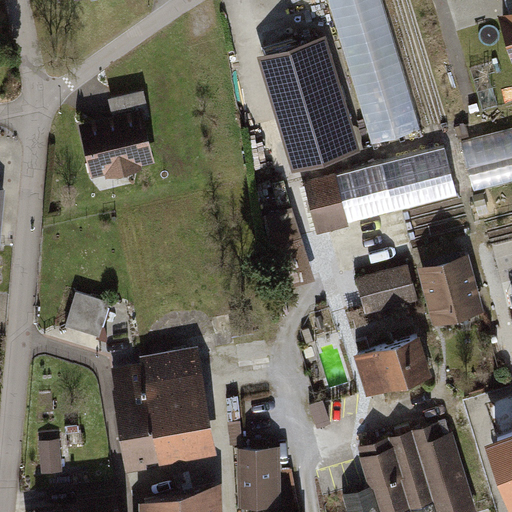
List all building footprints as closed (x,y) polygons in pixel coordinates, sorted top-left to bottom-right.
[(331,0),(373,140),(421,126),(383,0),(331,0)] [(511,0),(507,0),(510,9),(498,13),(511,55),(511,0)] [(326,30),(259,50),(293,163),(360,143),(326,30)] [(111,115),(76,123),(89,179),(158,163),(141,90),(107,98),(111,115)] [(511,128),(463,141),(475,189),(511,179),(511,128)] [(445,144),(307,180),(319,226),(457,190),(445,144)] [(297,206),(268,213),(276,241),(304,233),(297,206)] [(465,251),(419,262),(434,319),(480,308),(465,251)] [(409,264),(357,276),(366,310),(417,297),(409,264)] [(112,299),(77,289),(67,326),(103,336),(112,299)] [(420,330),(355,351),(366,389),(432,369),(420,330)] [(107,363),(125,459),(216,442),(197,346),(107,363)] [(511,410),(505,390),(472,401),(506,501),(511,498),(511,410)] [(359,445),(380,511),(381,511),(432,496),(436,511),(460,511),(475,507),(446,417),(359,445)] [(238,444),(239,506),(281,505),(279,443),(238,444)] [(137,511),(215,511),(214,482),(142,500),(143,511),(137,511)] [(25,511),(24,511),(121,511),(120,500),(25,511)]
